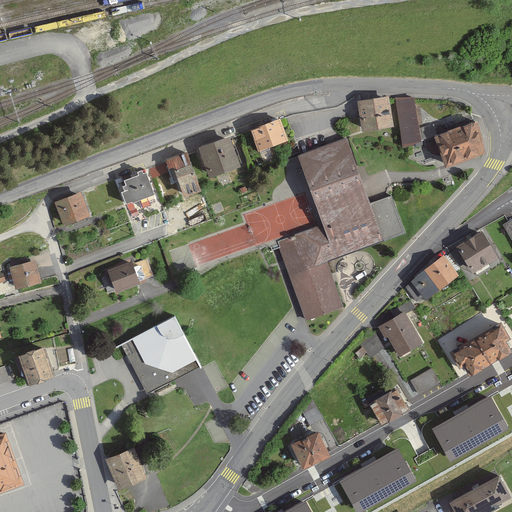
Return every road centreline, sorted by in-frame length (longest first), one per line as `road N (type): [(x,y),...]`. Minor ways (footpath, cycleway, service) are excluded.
road 1 (residential): [(355,82),(327,104),(295,108),(49,200),(47,222),(82,368),(75,384)]
road 2 (residential): [(0,198),(297,88),(355,82)]
road 3 (residential): [(511,359),(246,511),(214,498)]
road 4 (track): [(388,0),(231,36),(85,99)]
road 5 (residential): [(409,259),(298,382),(214,498)]
road 6 (residential): [(501,143),(483,180),(409,259)]
road 7 (residential): [(75,384),(103,511)]
road 8 (residential): [(355,82),(475,94)]
